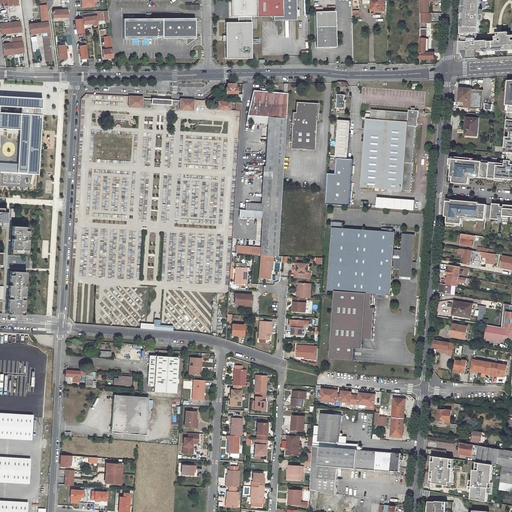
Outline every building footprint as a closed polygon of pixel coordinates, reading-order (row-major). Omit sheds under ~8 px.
[(67,17),(67,12),(66,10),(69,10),(68,0),(60,0),(62,10),(58,10),(58,12),(52,12),(52,17),(67,17)] [(230,0),(231,16),(237,16),(237,22),(224,22),(225,58),(251,58),(250,16),(272,16),(272,20),(295,19),(295,0),(230,0)] [(380,0),(368,0),(368,1),(370,1),(370,12),(381,12),(380,0)] [(436,0),(420,0),(421,13),(427,13),(427,0),(431,0),(431,1),(436,1),(436,0)] [(481,0),(463,0),(466,0),(466,5),(463,5),(463,9),(466,9),(466,13),(462,13),(462,21),(465,21),(465,27),(461,27),(461,35),(479,33),(480,21),(481,21),(482,12),(480,12),(481,0)] [(194,5),(186,5),(186,8),(186,10),(194,10),(199,10),(199,4),(196,1),(194,4),(194,5)] [(103,19),(108,19),(107,11),(96,11),(96,16),(102,15),(103,19)] [(315,41),(315,48),(335,47),(334,11),(314,12),(315,41)] [(421,13),(420,13),(420,23),(430,23),(430,13),(427,13),(421,13)] [(83,24),(92,23),(92,26),(97,25),(96,16),(82,18),(83,24)] [(123,19),(123,39),(156,39),(156,37),(162,37),(162,39),(179,39),(190,39),(194,39),(194,18),(123,19)] [(84,33),(82,19),(75,20),(76,34),(84,33)] [(1,34),(11,33),(10,23),(10,22),(0,23),(1,34)] [(11,33),(21,32),(20,26),(19,26),(19,22),(10,23),(11,33)] [(30,34),(49,32),(47,22),(29,23),(30,34)] [(420,29),(420,57),(420,58),(420,59),(434,59),(434,53),(426,53),(426,29),(420,29)] [(479,33),(461,35),(461,42),(470,43),(470,39),(476,39),(479,33)] [(507,33),(500,33),(500,37),(496,37),(496,42),(499,41),(499,39),(501,39),(510,38),(510,41),(511,40),(511,36),(509,36),(507,36),(507,33)] [(14,38),(13,36),(11,36),(12,38),(13,54),(23,53),(22,42),(17,42),(17,38),(14,38)] [(45,62),(52,61),(49,37),(41,38),(45,62)] [(4,55),(13,54),(12,38),(9,38),(10,43),(3,44),(4,55)] [(476,39),(470,39),(470,43),(461,42),(461,52),(468,53),(467,60),(478,59),(478,53),(511,50),(511,40),(510,41),(510,38),(501,39),(501,41),(499,41),(496,42),(488,42),(488,41),(476,42),(476,39)] [(59,59),(66,59),(64,45),(59,46),(59,43),(57,43),(59,59)] [(112,49),(109,49),(102,50),(103,59),(113,58),(112,49)] [(511,81),(508,81),(508,85),(510,85),(509,93),(507,93),(505,112),(508,113),(510,113),(510,121),(508,120),(507,129),(509,129),(509,133),(511,133),(510,138),(506,138),(505,148),(508,149),(507,153),(509,153),(508,161),(506,161),(506,162),(505,164),(501,164),(490,163),(490,164),(482,163),(482,162),(474,161),(474,159),(455,158),(455,160),(450,159),(449,166),(452,166),(451,171),(450,183),(469,185),(470,176),(473,176),(480,177),(480,178),(488,179),(488,178),(496,179),(496,181),(504,182),(504,180),(511,180),(511,81)] [(226,88),(226,93),(237,93),(237,88),(235,88),(235,84),(227,84),(227,88),(226,88)] [(459,108),(482,110),(484,91),(461,89),(459,108)] [(254,91),(247,115),(250,115),(250,122),(268,124),(265,173),(264,205),(261,205),(246,204),(246,211),(240,210),(240,217),(263,219),(261,249),(261,255),(262,255),(269,256),(278,256),(287,94),(254,91)] [(42,98),(0,95),(0,170),(38,174),(42,98)] [(338,95),(337,108),(346,109),(346,100),(345,100),(345,95),(338,95)] [(129,96),(128,105),(142,106),(143,99),(143,97),(129,96)] [(180,99),(180,108),(194,109),(194,100),(180,99)] [(218,101),(218,109),(230,110),(230,102),(218,101)] [(293,112),(291,149),(315,151),(318,103),(296,102),(295,112),(293,112)] [(366,119),(362,187),(411,191),(416,126),(418,127),(419,111),(409,110),(409,112),(371,110),(371,119),(366,119)] [(478,120),(466,118),(464,138),(476,139),(478,120)] [(350,120),(338,119),(336,158),(337,158),(348,159),(350,120)] [(350,206),(354,159),(348,159),(337,158),(336,175),(329,175),(326,204),(350,206)] [(415,200),(378,198),(377,208),(415,210),(415,200)] [(500,210),(501,204),(493,203),(492,205),(487,205),(487,204),(479,203),(471,203),(471,201),(456,200),(456,201),(450,201),(449,212),(452,212),(451,216),(451,225),(460,226),(461,224),(466,224),(466,219),(466,217),(471,218),(470,219),(485,221),(486,217),(491,218),(491,219),(499,219),(500,214),(500,210)] [(511,205),(504,204),(503,211),(503,214),(502,217),(503,218),(503,220),(511,220),(511,205)] [(11,242),(10,249),(14,249),(14,253),(23,253),(23,249),(27,250),(27,239),(25,239),(25,236),(27,236),(28,230),(24,230),(24,226),(15,226),(15,230),(11,229),(11,235),(14,235),(13,242),(11,242)] [(396,232),(333,228),(328,291),(335,292),(331,359),(355,361),(356,349),(364,349),(365,339),(367,309),(368,294),(372,294),(392,295),(393,269),(401,269),(400,277),(413,278),(413,268),(414,262),(415,235),(403,234),(402,251),(395,250),(396,232)] [(475,236),(461,233),(459,244),(473,247),(475,236)] [(232,247),(232,248),(237,249),(236,253),(261,255),(261,249),(232,247)] [(463,264),(469,265),(470,257),(474,258),(475,251),(471,250),(471,251),(465,250),(464,256),(463,255),(463,257),(464,258),(463,264)] [(488,258),(487,262),(491,262),(491,259),(495,259),(495,254),(490,253),(480,251),(480,257),(488,258)] [(262,260),(261,260),(260,278),(271,279),(271,274),(272,265),(273,265),(273,261),(268,261),(269,256),(262,255),(262,260)] [(511,263),(511,257),(502,256),(500,268),(511,269),(511,263)] [(295,277),(306,278),(306,273),(309,273),(309,264),(296,263),(296,267),(298,267),(298,272),(295,272),(295,277)] [(230,283),(229,288),(240,288),(240,283),(246,284),(247,266),(234,265),(232,283),(230,283)] [(439,274),(448,275),(462,278),(463,271),(460,271),(460,267),(449,265),(448,270),(446,269),(446,271),(439,270),(439,274)] [(13,275),(9,275),(9,281),(11,281),(11,288),(8,288),(7,310),(11,310),(11,314),(23,314),(25,286),(23,286),(23,282),(25,282),(26,272),(13,271),(13,275)] [(462,278),(448,275),(447,278),(445,278),(445,279),(441,279),(440,284),(455,286),(458,287),(458,282),(466,283),(467,279),(466,278),(462,278)] [(306,298),(311,298),(312,284),(300,283),(299,287),(299,293),(298,293),(297,297),(306,298)] [(454,296),(455,286),(440,284),(439,293),(450,295),(454,296)] [(252,295),(235,293),(234,304),(245,304),(245,303),(251,303),(252,295)] [(294,297),(293,302),(295,302),(294,311),(306,312),(307,303),(305,303),(306,298),(297,297),(294,297)] [(472,304),(462,303),(462,305),(454,303),(453,314),(470,317),(472,304)] [(511,329),(511,305),(504,304),(502,312),(505,313),(504,328),(511,329)] [(484,319),(485,306),(478,305),(477,322),(487,323),(487,319),(484,319)] [(371,309),(367,309),(365,339),(373,339),(375,309),(371,309)] [(304,321),(293,320),(292,335),(303,336),(304,321)] [(272,322),(260,321),(258,338),(269,339),(270,334),(270,326),(272,326),(272,322)] [(244,325),(231,324),(231,335),(243,336),(244,325)] [(451,337),(465,339),(467,327),(453,324),(451,337)] [(511,329),(504,328),(486,325),(484,339),(501,341),(502,339),(511,340),(511,329)] [(453,344),(434,340),(433,348),(438,348),(447,350),(447,353),(446,355),(451,356),(453,344)] [(316,360),(317,347),(296,346),(295,356),(304,357),(304,359),(316,360)] [(465,346),(463,354),(472,356),(474,347),(465,346)] [(154,392),(176,393),(178,357),(149,356),(147,384),(154,384),(154,388),(154,390),(154,392)] [(201,367),(202,358),(190,357),(189,374),(199,375),(199,367),(201,367)] [(464,373),(466,361),(462,360),(462,362),(456,360),(454,369),(460,370),(460,373),(464,373)] [(483,362),(472,360),(470,372),(474,373),(474,371),(477,372),(481,373),(483,362)] [(494,364),(483,362),(481,373),(485,373),(488,374),(488,375),(492,376),(494,364)] [(494,364),(492,376),(496,377),(497,375),(500,376),(504,377),(506,366),(494,364)] [(232,380),(232,384),(233,384),(241,385),(244,385),(245,369),(242,369),(242,366),(235,365),(235,368),(234,380),(232,380)] [(87,374),(87,375),(93,375),(93,372),(66,370),(66,376),(73,377),(73,381),(80,382),(80,377),(80,375),(85,376),(85,374),(87,374)] [(117,375),(116,385),(130,385),(130,376),(117,375)] [(255,375),(254,391),(259,391),(265,392),(266,380),(265,381),(266,375),(255,375)] [(184,379),(183,388),(191,388),(192,380),(184,379)] [(205,380),(193,379),(192,399),(203,400),(205,380)] [(233,384),(233,389),(231,389),(230,394),(230,397),(229,405),(239,405),(241,385),(233,384)] [(305,391),(293,390),(292,405),(303,406),(303,398),(304,398),(305,391)] [(329,402),(330,391),(322,390),(321,402),(329,402)] [(338,392),(330,391),(329,402),(337,403),(337,401),(341,401),(342,396),(338,396),(338,392)] [(342,392),(342,396),(341,401),(341,403),(346,403),(346,406),(350,406),(350,405),(354,405),(355,396),(351,396),(351,393),(342,392)] [(148,400),(139,399),(140,396),(113,394),(111,425),(111,432),(146,435),(146,423),(147,414),(148,400)] [(355,396),(354,405),(358,405),(366,406),(367,394),(359,394),(359,396),(355,396)] [(375,395),(367,394),(366,406),(374,406),(375,395)] [(264,401),(265,397),(258,396),(255,396),(254,409),(264,410),(264,401)] [(405,400),(394,399),(392,418),(403,419),(405,400)] [(438,421),(451,423),(452,411),(437,410),(437,411),(438,412),(438,421)] [(196,411),(186,411),(184,427),(194,428),(195,420),(196,421),(196,411)] [(379,413),(375,412),(375,424),(385,425),(386,417),(379,416),(379,413)] [(33,416),(0,414),(0,435),(31,438),(33,416)] [(315,447),(339,449),(339,444),(342,416),(321,414),(319,433),(315,433),(315,447)] [(304,431),(305,416),(293,415),(292,423),(294,423),(293,430),(304,431)] [(242,418),(233,417),(232,422),(232,424),(231,424),(230,435),(239,435),(241,436),(242,418)] [(403,419),(392,418),(391,436),(402,437),(403,419)] [(256,439),(267,440),(267,434),(266,434),(267,423),(257,422),(256,439)] [(474,432),(473,437),(473,440),(471,440),(471,445),(479,446),(480,441),(482,441),(483,433),(474,432)] [(198,434),(188,433),(187,438),(184,437),(183,453),(191,453),(191,447),(192,442),(197,443),(198,434)] [(227,439),(227,447),(228,447),(228,452),(230,452),(230,456),(237,456),(239,435),(230,435),(227,435),(227,439)] [(300,435),(287,435),(287,439),(288,439),(288,450),(286,449),(286,454),(298,455),(300,435)] [(256,439),(253,439),(253,444),(255,444),(254,459),(264,459),(265,445),(266,445),(267,440),(256,439)] [(504,450),(479,446),(457,442),(457,445),(459,445),(458,450),(460,450),(459,454),(480,457),(479,463),(503,466),(503,457),(504,450)] [(336,494),(338,468),(400,472),(401,453),(358,450),(339,449),(315,447),(313,447),(312,461),(312,466),(311,491),(336,494)] [(426,456),(452,459),(453,453),(426,450),(426,456)] [(503,457),(503,466),(501,482),(503,482),(511,484),(511,451),(504,450),(503,457)] [(61,455),(60,466),(66,466),(70,467),(71,456),(61,455)] [(30,460),(0,457),(0,479),(29,481),(30,460)] [(108,468),(107,473),(121,474),(121,468),(118,468),(118,464),(106,463),(106,468),(108,468)] [(196,465),(182,464),(182,474),(193,475),(193,472),(194,469),(195,470),(196,470),(196,465)] [(300,466),(289,465),(289,469),(288,478),(297,479),(298,474),(300,474),(300,466)] [(235,486),(237,486),(238,470),(227,470),(227,474),(226,482),(225,481),(225,486),(229,486),(235,486)] [(255,486),(263,486),(264,481),(262,481),(262,478),(263,473),(252,472),(252,481),(256,481),(255,486)] [(121,474),(107,473),(107,478),(105,478),(105,483),(117,483),(117,479),(121,479),(121,474)] [(73,478),(65,477),(65,485),(73,485),(73,478)] [(235,486),(229,486),(228,491),(226,491),(225,506),(236,507),(237,491),(235,491),(235,486)] [(255,486),(251,486),(250,502),(251,502),(253,502),(253,506),(261,506),(261,498),(262,491),(263,491),(263,486),(255,486)] [(71,489),(70,498),(80,499),(80,497),(84,497),(84,490),(71,489)] [(302,490),(289,489),(289,497),(291,497),(290,503),(290,504),(301,504),(302,490)] [(92,491),(91,499),(95,499),(100,500),(107,500),(108,492),(92,491)] [(119,505),(129,505),(130,493),(123,492),(123,497),(119,496),(119,505)] [(445,511),(446,509),(444,509),(444,501),(435,501),(429,501),(427,511),(445,511)] [(26,511),(27,504),(0,502),(0,511),(26,511)]
